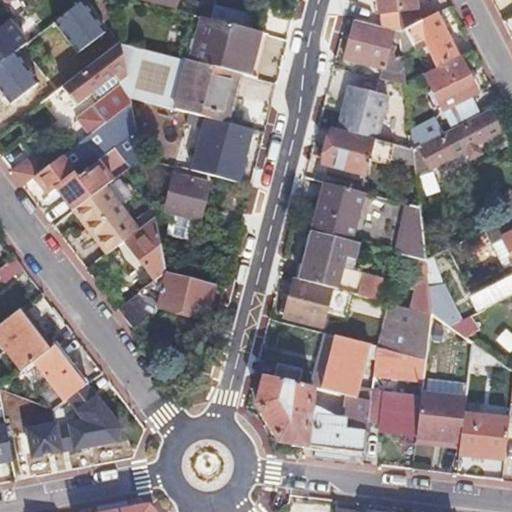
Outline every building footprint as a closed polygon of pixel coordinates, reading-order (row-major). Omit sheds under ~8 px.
[(23,10),(33,3),(31,0),(26,0),(25,0),(24,0),(21,0),(18,2),(23,10)] [(102,0),(103,0),(38,0),(53,20),(82,0),(102,0)] [(404,31),(431,17),(426,6),(417,10),(415,0),(377,0),(380,14),(388,14),(390,31),(393,32),(398,34),(404,31)] [(200,19),(201,20),(251,32),(254,19),(215,9),(213,19),(201,16),(200,19)] [(459,60),(436,14),(431,17),(404,31),(413,47),(429,39),(444,67),(459,60)] [(251,32),(201,20),(190,62),(239,75),(249,77),(260,35),(251,32)] [(390,31),(355,22),(345,61),(384,71),(381,81),(404,87),(402,64),(390,70),(392,62),(386,60),(393,32),(390,31)] [(268,37),(260,35),(249,77),(257,79),(268,37)] [(71,64),(53,39),(21,63),(26,70),(7,84),(18,98),(51,74),(54,77),(71,64)] [(239,75),(190,62),(118,43),(118,45),(129,97),(204,117),(225,123),(239,75)] [(129,97),(118,45),(62,87),(76,106),(95,92),(101,100),(92,107),(105,124),(130,105),(129,97)] [(476,94),(459,60),(444,67),(425,76),(443,111),(476,94)] [(417,61),(402,64),(404,87),(423,78),(417,61)] [(349,88),(337,131),(377,142),(388,98),(349,88)] [(141,158),(130,105),(105,124),(89,136),(49,167),(34,178),(48,196),(55,191),(71,211),(77,207),(104,186),(141,158)] [(105,124),(92,107),(76,119),(89,136),(105,124)] [(439,137),(412,151),(413,166),(414,171),(419,172),(428,167),(430,169),(466,152),(469,158),(474,159),(478,157),(479,153),(475,147),(500,134),(490,114),(441,140),(439,137)] [(225,123),(204,117),(190,171),(210,176),(238,183),(252,130),(225,123)] [(413,166),(412,151),(377,142),(337,131),(331,130),(322,167),(364,177),(368,160),(389,165),(390,160),(413,166)] [(11,172),(22,187),(34,178),(49,167),(37,152),(11,172)] [(190,171),(141,158),(144,173),(173,180),(165,213),(199,221),(210,176),(190,171)] [(352,244),(364,195),(323,184),(310,233),(352,244)] [(104,186),(77,207),(71,211),(86,230),(91,237),(105,255),(118,246),(138,231),(119,206),(116,208),(102,190),(105,188),(104,186)] [(505,221),(511,217),(511,196),(497,205),(505,221)] [(411,259),(425,263),(418,209),(410,207),(399,256),(411,259)] [(511,217),(505,221),(496,226),(511,257),(511,217)] [(153,281),(164,273),(153,220),(138,231),(118,246),(133,266),(139,262),(153,281)] [(86,230),(82,234),(87,240),(91,237),(86,230)] [(357,245),(352,244),(310,233),(298,281),(331,289),(378,301),(382,281),(351,272),(341,269),(344,258),(354,261),(357,245)] [(22,269),(14,258),(0,269),(0,277),(4,283),(22,269)] [(351,272),(354,261),(344,258),(341,269),(351,272)] [(428,288),(425,263),(411,259),(407,279),(418,283),(411,310),(431,315),(429,301),(428,288)] [(446,287),(432,259),(425,263),(428,288),(446,287)] [(207,317),(214,285),(164,273),(153,281),(116,310),(131,329),(155,311),(158,307),(206,319),(207,317)] [(331,289),(298,281),(293,279),(284,318),(321,327),(331,289)] [(511,279),(479,296),(486,309),(511,295),(511,279)] [(216,319),(224,287),(214,285),(207,317),(216,319)] [(450,328),(460,323),(451,305),(448,298),(429,301),(431,315),(450,328)] [(431,315),(411,310),(391,305),(379,349),(425,361),(431,315)] [(50,350),(20,310),(0,324),(0,343),(21,372),(32,364),(50,350)] [(511,335),(503,330),(494,343),(510,354),(511,350),(511,335)] [(326,336),(323,335),(310,387),(314,388),(321,390),(333,343),(325,341),(326,336)] [(375,358),(376,348),(326,336),(325,341),(333,343),(321,390),(347,396),(355,399),(359,388),(367,359),(374,361),(375,358)] [(508,369),(473,345),(471,364),(508,369)] [(422,383),(425,361),(379,349),(376,348),(375,358),(387,362),(407,367),(405,377),(405,378),(422,383)] [(81,389),(50,350),(32,364),(62,403),(73,395),(81,389)] [(407,367),(387,362),(385,371),(405,377),(407,367)] [(277,364),(273,378),(298,384),(301,369),(277,364)] [(93,396),(108,388),(101,374),(86,382),(93,396)] [(314,388),(310,387),(263,378),(257,406),(277,442),(313,447),(312,458),(347,462),(348,453),(363,455),(367,420),(369,402),(355,399),(347,396),(343,423),(320,411),(311,409),(314,388)] [(369,402),(370,393),(370,391),(359,388),(355,399),(369,402)] [(21,399),(0,391),(0,405),(0,407),(22,405),(21,399)] [(377,393),(370,393),(369,402),(367,420),(378,421),(377,433),(415,437),(415,436),(420,402),(383,397),(383,396),(377,395),(377,393)] [(73,395),(62,403),(55,409),(66,424),(85,410),(73,395)] [(421,395),(420,402),(415,436),(415,437),(415,439),(443,442),(442,447),(460,449),(465,416),(466,400),(421,395)] [(56,431),(66,424),(55,409),(52,411),(56,431)] [(509,422),(465,416),(460,449),(459,455),(485,459),(485,458),(504,460),(509,422)] [(0,463),(11,461),(4,427),(0,427),(0,463)] [(347,462),(361,464),(363,455),(348,453),(347,462)] [(332,511),(334,502),(309,499),(307,511),(332,511)]
